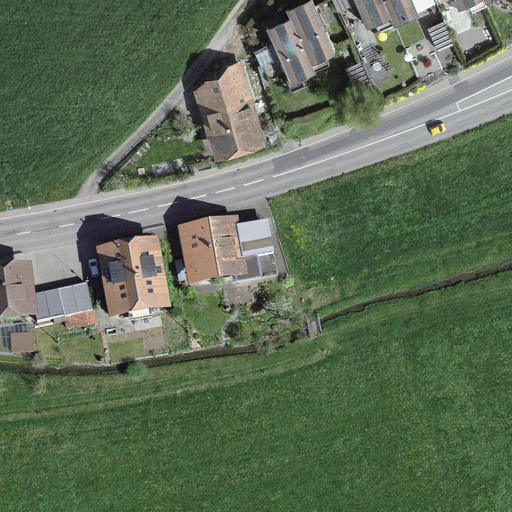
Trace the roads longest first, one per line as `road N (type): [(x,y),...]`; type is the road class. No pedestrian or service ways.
road 1 (secondary): [(0,235),(270,177),(511,82)]
road 2 (track): [(247,0),(86,183),(71,222)]
